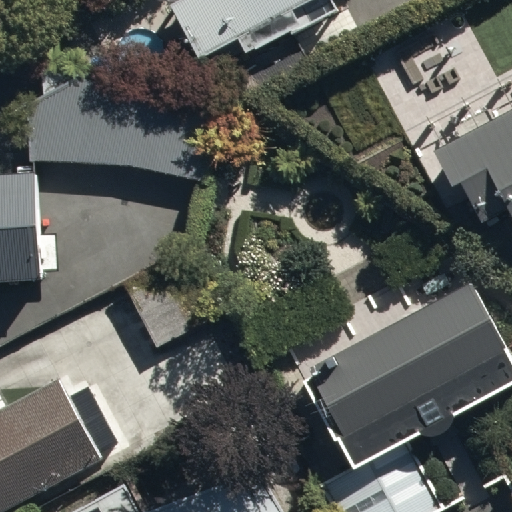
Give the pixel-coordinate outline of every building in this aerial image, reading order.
[(188,0),(175,7),(211,81),(339,14),(331,0),(188,0)] [(133,166),(198,182),(215,102),(92,75),(36,104),(33,163),(133,166)] [(511,112),(434,151),(456,195),(465,190),(482,224),(511,209),(511,210),(511,112)] [(0,283),(44,280),(35,175),(0,177),(0,283)] [(191,250),(123,287),(156,349),(225,311),(191,250)] [(486,269),(276,370),(326,474),(349,463),(354,472),(416,439),(429,462),(467,442),(461,430),(511,403),(511,309),(507,300),(502,302),(486,269)] [(60,386),(0,417),(0,511),(11,511),(102,466),(60,386)] [(140,511),(125,483),(71,511),(283,511),(259,470),(147,511),(140,511)]
